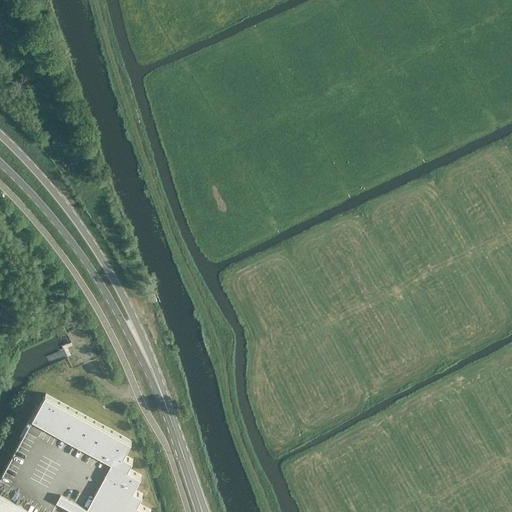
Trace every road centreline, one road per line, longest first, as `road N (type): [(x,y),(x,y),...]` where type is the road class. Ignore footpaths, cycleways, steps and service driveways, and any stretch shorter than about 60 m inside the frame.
road 1 (primary): [(160,393),(109,270),(64,204),(0,134)]
road 2 (primary): [(0,162),(75,247),(160,393)]
road 3 (primary): [(202,511),(160,393)]
